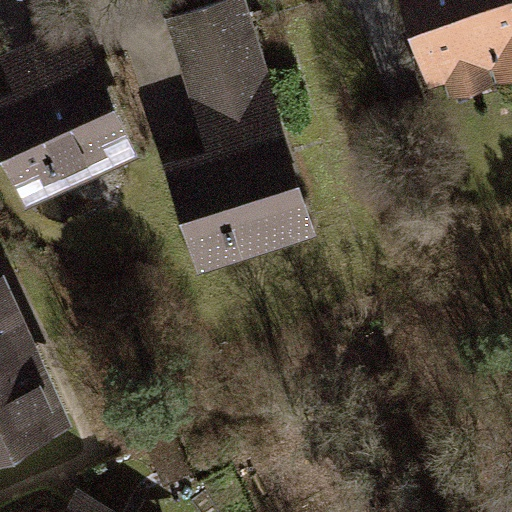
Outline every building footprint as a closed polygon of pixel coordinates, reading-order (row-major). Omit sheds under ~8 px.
[(246,0),(225,0),(166,19),(209,152),(165,166),(200,273),(322,233),(246,0)] [(511,0),(403,0),(432,90),(447,85),(454,105),(504,88),(509,101),(511,100),(511,0)] [(20,93),(0,102),(0,145),(29,208),(139,157),(77,24),(3,58),(20,93)] [(0,458),(58,432),(49,411),(59,406),(46,377),(54,373),(8,273),(0,276),(0,458)] [(124,511),(88,489),(73,511),(124,511)]
